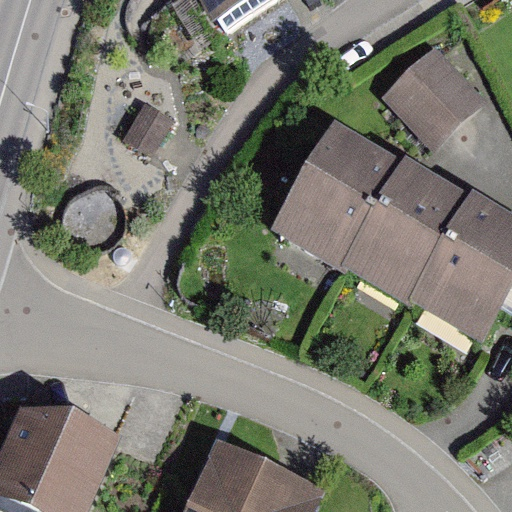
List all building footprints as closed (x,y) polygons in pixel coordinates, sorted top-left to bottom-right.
[(197,0),(209,20),(243,0),(197,0)] [(497,108),(443,59),(399,108),(454,156),(497,108)] [(343,281),(404,179),(336,138),(277,236),(272,244),(340,285),(343,281)] [(416,319),(410,315),(472,213),(407,174),(404,179),(343,281),(410,321),(414,323),(416,319)] [(416,319),(484,359),(511,312),(511,231),(474,209),(472,213),(410,315),(416,319)] [(101,511),(123,460),(33,424),(0,507),(0,510),(4,511),(101,511)] [(322,511),(330,496),(230,450),(202,511),(322,511)]
